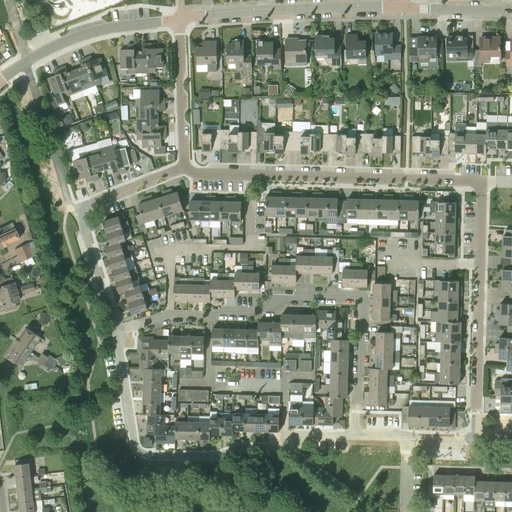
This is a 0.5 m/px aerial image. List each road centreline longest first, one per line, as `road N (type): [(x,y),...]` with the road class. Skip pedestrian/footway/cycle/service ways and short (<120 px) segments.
road 1 (residential): [(357,427),(362,298),(286,296),(271,311),(169,314),(116,331)]
road 2 (residential): [(186,166),(199,175),(457,181),(480,196)]
road 3 (residential): [(116,331),(82,211),(186,166)]
road 4 (residential): [(480,196),(479,427)]
road 5 (residential): [(181,17),(399,8)]
road 6 (residential): [(0,83),(95,28),(181,17)]
road 7 (residential): [(181,17),(186,166)]
